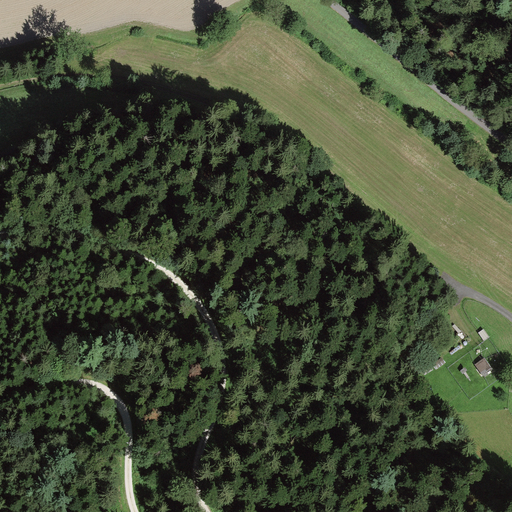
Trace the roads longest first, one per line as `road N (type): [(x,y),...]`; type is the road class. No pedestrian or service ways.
road 1 (track): [(201,511),(193,465),(223,387),(221,342),(201,302),(142,255),(97,240),(0,236)]
road 2 (track): [(0,406),(65,377),(112,389),(127,410),(132,511)]
road 3 (unclassified): [(330,0),(511,145)]
